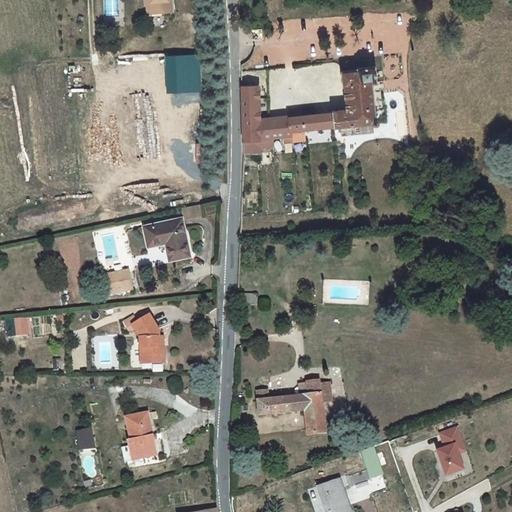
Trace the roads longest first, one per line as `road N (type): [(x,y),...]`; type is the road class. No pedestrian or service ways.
road 1 (residential): [(228,0),(231,185),(217,459),(224,511)]
road 2 (unknown): [(229,36),(412,29)]
